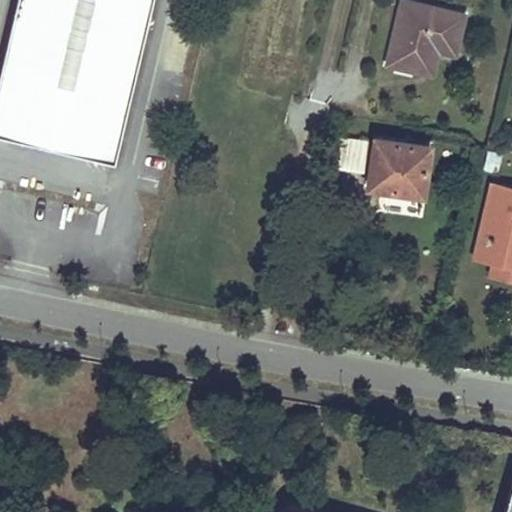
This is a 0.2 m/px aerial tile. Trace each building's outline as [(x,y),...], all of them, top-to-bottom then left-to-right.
[(16,0),(0,71),(0,135),(113,162),(151,0),(16,0)] [(437,50),(454,54),(463,14),(403,0),(388,65),(421,72),(427,48),(437,50)] [(370,81),(378,44),(352,38),(343,75),(370,81)] [(432,74),(437,50),(427,48),(421,72),(432,74)] [(366,170),(368,138),(340,136),(338,168),(366,170)] [(423,187),(428,147),(375,139),(368,187),(395,191),(396,183),(423,187)] [(396,183),(395,191),(421,194),(423,187),(396,183)] [(511,187),(494,183),(476,258),(495,262),(511,266),(511,187)] [(511,266),(495,262),(492,277),(511,282),(511,266)] [(290,511),(283,510),(280,511),(511,511),(511,490),(505,511),(290,511)]
